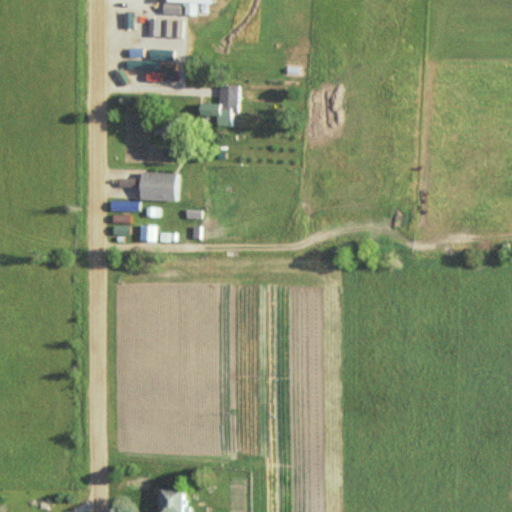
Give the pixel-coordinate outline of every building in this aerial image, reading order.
[(164,0),(165,1),(182,2),(182,14),(197,15),(197,3),(213,4),(212,0),(164,0)] [(206,30),(206,46),(223,46),(223,30),(206,30)] [(199,103),(198,116),(217,116),(217,125),(237,126),(239,85),(221,84),(221,103),(199,103)] [(322,99),(313,99),(313,112),(322,112),(322,99)] [(179,202),(180,174),(140,172),(139,200),(179,202)] [(174,253),(189,253),(190,242),(175,242),(174,253)] [(181,511),(182,487),(157,487),(157,511),(181,511)]
